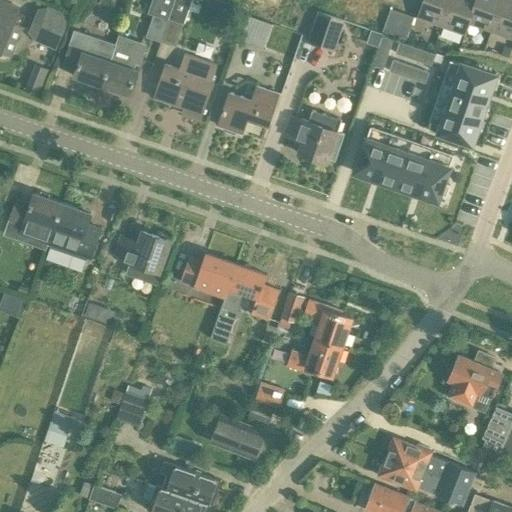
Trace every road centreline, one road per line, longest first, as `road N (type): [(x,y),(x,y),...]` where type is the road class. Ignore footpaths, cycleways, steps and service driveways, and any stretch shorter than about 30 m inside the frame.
road 1 (residential): [(453,288),(376,261),(323,228),(0,120)]
road 2 (residential): [(251,511),(275,477),(391,372),(453,288)]
